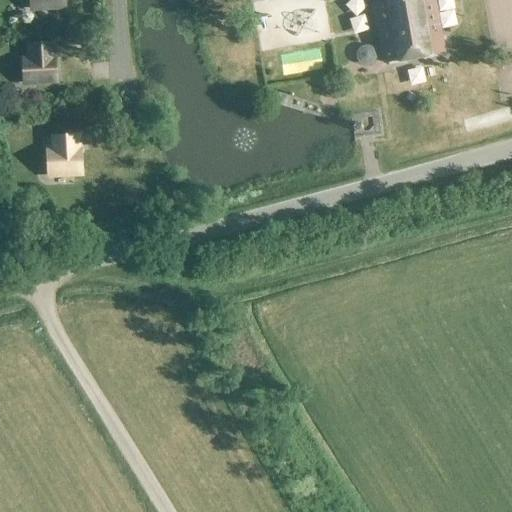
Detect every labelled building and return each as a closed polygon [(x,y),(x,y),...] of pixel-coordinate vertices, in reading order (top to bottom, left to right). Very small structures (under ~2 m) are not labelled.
[(434,0),(372,0),(383,63),(444,52),(434,0)] [(268,31),(254,33),(256,50),(270,49),(268,31)] [(358,63),(374,57),(367,38),(350,44),(358,63)] [(30,60),(22,61),(24,83),(56,81),(54,59),(52,59),(51,44),(30,46),(30,60)] [(49,175),(80,173),(79,151),(77,152),(76,137),(54,138),(55,153),(47,153),(49,175)] [(31,208),(21,211),(23,217),(32,214),(31,208)]
